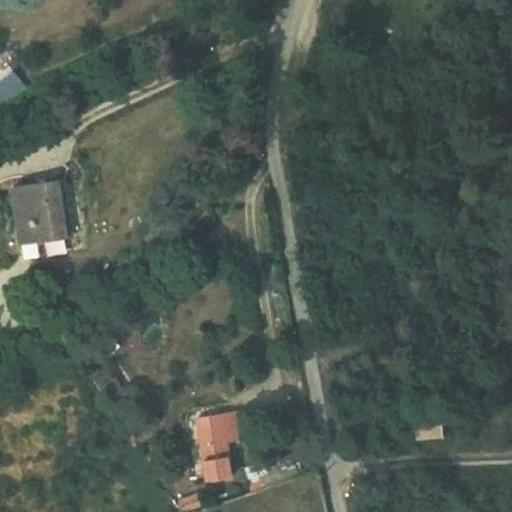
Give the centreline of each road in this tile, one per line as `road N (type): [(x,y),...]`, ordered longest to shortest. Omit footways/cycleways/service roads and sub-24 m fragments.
road 1 (residential): [(285,0),(266,126),(337,511)]
road 2 (track): [(279,39),(81,118),(47,148)]
road 3 (track): [(329,465),(511,452)]
